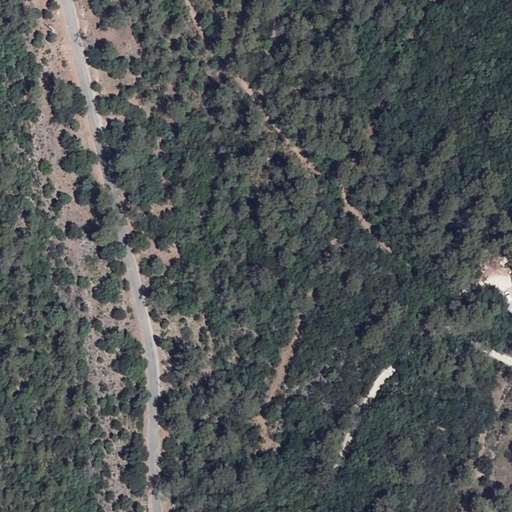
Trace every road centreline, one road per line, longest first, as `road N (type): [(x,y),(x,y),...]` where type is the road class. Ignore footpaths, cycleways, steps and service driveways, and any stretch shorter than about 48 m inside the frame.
road 1 (unclassified): [(69,0),(157,363),(164,511)]
road 2 (track): [(183,0),(341,203),(457,332)]
road 3 (track): [(511,360),(457,332),(405,352),(377,387),(351,450),(303,511)]
